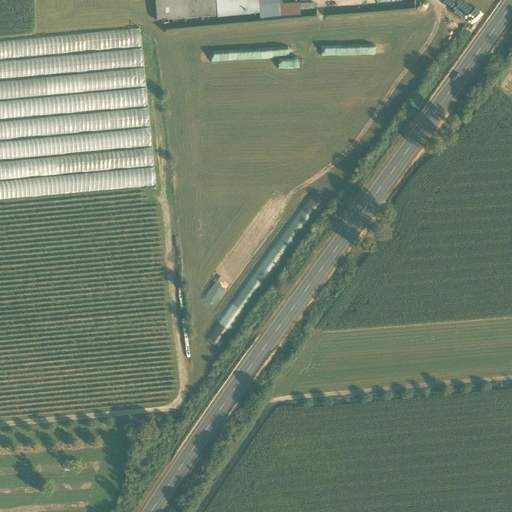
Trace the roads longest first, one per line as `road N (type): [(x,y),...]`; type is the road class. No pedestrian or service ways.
road 1 (primary): [(511,3),(151,511)]
road 2 (track): [(200,511),(277,400),(511,378)]
road 3 (track): [(168,409),(0,425)]
